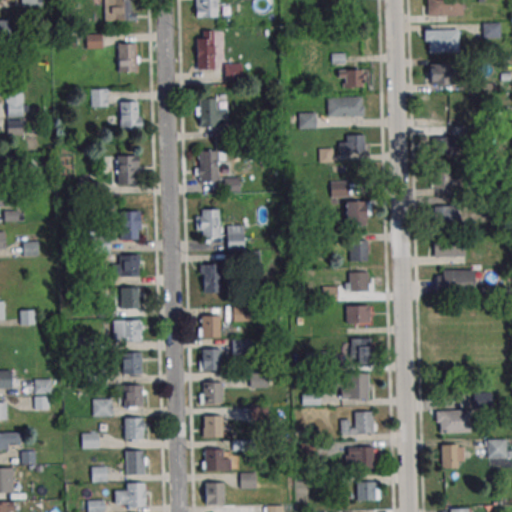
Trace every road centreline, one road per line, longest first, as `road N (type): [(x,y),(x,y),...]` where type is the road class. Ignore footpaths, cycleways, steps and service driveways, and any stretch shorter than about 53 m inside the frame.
road 1 (residential): [(176,511),(160,0)]
road 2 (residential): [(407,511),(393,0)]
